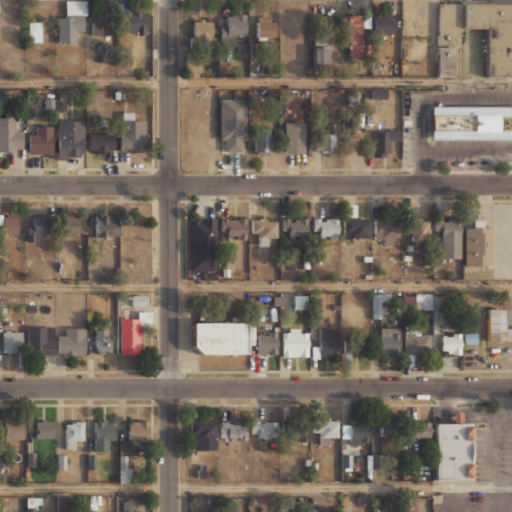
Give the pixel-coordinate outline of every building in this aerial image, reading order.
[(85,33),(85,0),(66,0),(66,15),(57,15),(57,43),(75,44),(75,33),(85,33)] [(511,77),(486,77),(486,28),(461,28),(461,35),(459,35),(459,45),(450,45),(450,47),(454,47),(454,76),(438,76),(438,47),(447,47),(447,45),(437,45),(437,35),(438,35),(438,4),(511,4),(511,77)] [(147,31),(147,10),(121,10),(121,31),(147,31)] [(107,12),(91,12),(91,35),(107,35),(107,12)] [(363,56),(363,14),(345,14),(345,56),(363,56)] [(395,14),(373,14),(373,33),(395,33),(395,14)] [(246,15),(220,15),(220,40),(246,40),(246,15)] [(257,16),(257,38),(275,38),(275,16),(257,16)] [(213,45),(213,19),(192,19),(192,45),(213,45)] [(28,42),(41,42),(41,21),(28,21),(28,42)] [(313,67),(327,67),(327,46),(313,46),(313,67)] [(219,151),(246,151),(246,97),(219,97),(219,151)] [(511,138),(432,138),(432,106),(511,106),(511,115),(499,115),(499,130),(511,130),(511,138)] [(118,151),(146,151),(146,121),(136,121),(136,112),(118,112),(118,151)] [(0,153),(23,153),(23,131),(14,131),(14,114),(0,114),(0,153)] [(84,119),(57,119),(57,159),(84,159),(84,119)] [(304,153),(304,121),(284,121),(284,153),(304,153)] [(52,154),(52,125),(38,125),(38,134),(28,134),(28,154),(52,154)] [(255,154),(271,154),(271,127),(255,127),(255,154)] [(114,151),(114,133),(88,133),(88,151),(114,151)] [(316,151),(335,151),(335,133),(316,133),(316,151)] [(389,157),(389,134),(367,134),(367,157),(389,157)] [(18,214),(2,214),(2,235),(18,235),(18,214)] [(27,241),(39,241),(39,233),(49,233),(49,214),(27,214),(27,241)] [(119,214),(94,214),(94,236),(119,236),(119,214)] [(63,234),(80,234),(80,215),(63,215),(63,234)] [(189,270),(216,270),(216,216),(189,216),(189,270)] [(246,217),(221,217),(221,238),(246,238),(246,217)] [(266,244),(266,236),(277,236),(277,217),(252,217),(252,236),(261,236),(261,244),(266,244)] [(307,217),(282,217),(282,238),(307,238),(307,217)] [(337,238),(337,217),(313,217),(313,229),(317,229),(317,238),(337,238)] [(343,238),(368,238),(368,217),(343,217),(343,238)] [(409,217),(409,240),(429,240),(429,217),(409,217)] [(375,244),(398,244),(398,219),(375,219),(375,244)] [(441,231),(441,258),(460,258),(460,219),(435,219),(435,231),(441,231)] [(492,264),(465,264),(465,227),(492,227),(492,264)] [(373,318),(387,318),(387,293),(373,293),(373,318)] [(402,309),(431,309),(431,293),(402,293),(402,309)] [(293,296),(293,308),(307,308),(307,296),(293,296)] [(504,309),(504,328),(511,328),(511,341),(487,341),(487,309),(504,309)] [(151,311),(138,311),(138,319),(120,319),(120,354),(140,354),(140,326),(151,326),(151,311)] [(191,323),(245,323),(245,353),(199,353),(191,346),(191,323)] [(54,354),(54,326),(27,326),(27,354),(54,354)] [(57,355),(85,355),(85,327),(66,327),(66,336),(57,336),(57,355)] [(379,353),(399,353),(399,327),(379,327),(379,353)] [(95,353),(112,353),(112,328),(95,328),(95,353)] [(307,356),(307,328),(282,328),(282,356),(307,356)] [(2,353),(22,353),(22,330),(2,330),(2,353)] [(277,330),(257,330),(257,354),(277,354),(277,330)] [(338,356),(338,330),(318,330),(318,356),(338,356)] [(404,331),(404,353),(430,353),(430,331),(404,331)] [(441,332),(441,353),(461,353),(461,332),(441,332)] [(345,352),(368,352),(368,334),(345,334),(345,352)] [(462,423),(470,423),(470,479),(435,479),(435,423),(453,423),(453,412),(462,412),(462,423)] [(320,437),(320,444),(337,444),(337,417),(314,417),(314,437),(320,437)] [(380,417),(379,436),(399,437),(400,417),(380,417)] [(216,450),(216,418),(190,418),(190,450),(216,450)] [(3,442),(23,442),(23,419),(3,419),(3,442)] [(74,439),(83,439),(83,420),(65,420),(65,449),(74,449),(74,439)] [(93,450),(112,450),(112,420),(93,420),(93,450)] [(119,467),(128,467),(128,448),(149,448),(149,420),(128,420),(129,440),(119,440),(119,467)] [(247,420),(221,420),(221,440),(247,440),(247,420)] [(277,420),(252,420),(252,437),(277,437),(277,420)] [(307,441),(307,420),(285,420),(285,441),(307,441)] [(54,438),(54,421),(36,421),(36,438),(54,438)] [(368,421),(342,421),(342,441),(349,441),(349,444),(368,444),(368,421)] [(430,421),(411,421),(411,437),(430,437),(430,421)] [(26,452),(26,466),(35,466),(34,451),(26,452)] [(57,494),(57,511),(66,511),(66,494),(57,494)] [(89,494),(90,508),(95,508),(95,502),(100,502),(100,494),(89,494)] [(206,495),(207,504),(217,502),(216,494),(206,495)] [(36,511),(39,511),(39,497),(27,497),(27,511),(36,511)] [(139,511),(139,509),(130,509),(131,499),(123,499),(123,511),(139,511)]
